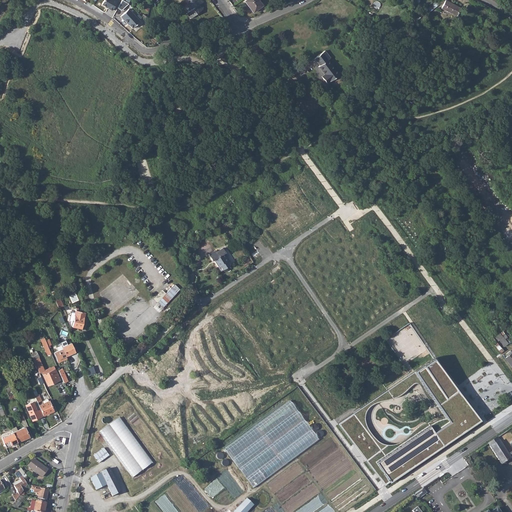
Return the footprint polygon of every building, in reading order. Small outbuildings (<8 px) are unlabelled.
[(114,0),(103,0),(101,4),(108,7),(107,8),(111,10),(117,1),(114,0)] [(122,0),(121,0),(117,8),(121,10),(128,4),(122,0)] [(186,13),(190,19),(202,10),(198,5),(201,3),(199,0),(187,0),(186,2),(191,9),(186,13)] [(246,0),(245,1),(253,13),(262,6),(257,0),(246,0)] [(441,8),(456,16),(460,8),(445,0),(441,8)] [(120,16),(128,25),(132,28),(139,21),(128,9),(120,16)] [(322,77),(327,83),(331,81),(340,74),(329,60),(331,58),(326,51),(316,58),(321,65),(320,66),(326,74),(322,77)] [(503,231),(511,241),(511,240),(511,230),(508,226),(503,231)] [(42,237),(45,243),(56,238),(54,233),(42,237)] [(216,262),(221,270),(232,263),(225,252),(226,252),(223,248),(218,251),(216,250),(209,254),(213,259),(215,258),(216,260),(216,262)] [(172,282),(156,301),(165,308),(177,295),(176,294),(181,289),(172,282)] [(53,296),(58,308),(63,306),(57,294),(53,296)] [(72,326),(82,328),(85,312),(75,310),(72,326)] [(41,339),(47,355),(51,354),(48,346),(47,345),(45,340),(44,338),(41,339)] [(498,341),(502,347),(506,344),(501,338),(498,341)] [(492,344),(499,353),(502,351),(495,342),(492,344)] [(71,343),(62,347),(66,356),(75,352),(71,343)] [(58,350),(53,352),(57,360),(58,362),(67,358),(66,356),(62,347),(61,345),(57,347),(58,350)] [(47,385),(60,379),(54,366),(44,370),(37,355),(32,357),(39,373),(41,372),(47,385)] [(340,425),(384,485),(480,421),(461,397),(432,360),(340,425)] [(92,366),(86,368),(88,375),(95,373),(92,366)] [(58,370),(64,383),(68,381),(62,368),(58,370)] [(35,397),(37,402),(41,400),(38,394),(37,394),(35,388),(32,389),(35,397)] [(319,439),(288,400),(221,449),(252,488),(319,439)] [(45,402),(39,405),(43,415),(53,411),(49,401),(48,401),(45,402)] [(39,405),(37,402),(34,403),(33,402),(25,405),(32,420),(43,415),(39,405)] [(152,463),(118,417),(98,433),(132,478),(152,463)] [(24,427),(17,430),(13,432),(17,442),(29,437),(24,427)] [(1,437),(6,447),(17,442),(13,432),(1,437)] [(511,443),(510,444),(511,446),(511,450),(508,454),(497,437),(488,443),(502,463),(511,457),(509,456),(511,453),(511,443)] [(109,455),(103,448),(93,455),(99,463),(109,455)] [(28,466),(42,477),(47,469),(33,460),(28,466)] [(22,477),(23,478),(26,476),(21,468),(17,470),(18,471),(22,477)] [(103,495),(106,501),(111,498),(112,500),(114,499),(115,501),(122,497),(109,469),(90,478),(96,490),(107,484),(110,491),(103,495)] [(22,482),(14,486),(18,493),(14,495),(13,493),(14,492),(9,485),(10,484),(5,475),(2,477),(2,479),(7,486),(16,500),(19,495),(22,492),(27,485),(23,478),(22,477),(18,471),(15,473),(22,482)] [(37,497),(46,499),(48,490),(39,489),(40,487),(31,486),(30,489),(33,490),(33,492),(36,492),(36,494),(38,495),(37,497)] [(412,495),(418,503),(425,497),(423,494),(426,492),(423,487),(412,495)] [(11,507),(17,508),(25,497),(22,496),(19,495),(16,500),(11,507)] [(247,511),(254,505),(246,498),(233,511),(247,511)] [(35,501),(33,511),(34,511),(43,511),(45,503),(35,501)]
